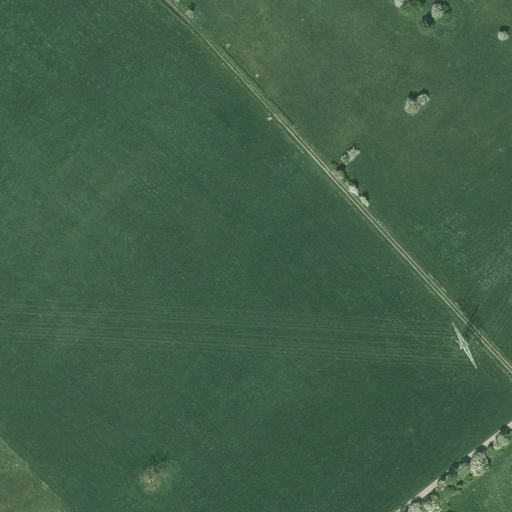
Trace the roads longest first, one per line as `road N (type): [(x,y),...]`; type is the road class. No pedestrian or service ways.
road 1 (track): [(169,0),(511,373)]
road 2 (track): [(511,424),(399,511)]
